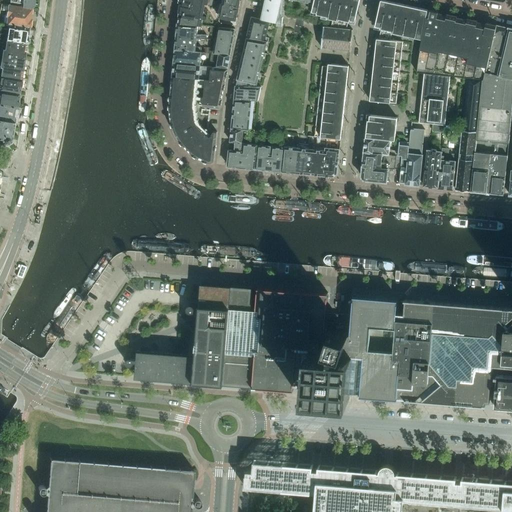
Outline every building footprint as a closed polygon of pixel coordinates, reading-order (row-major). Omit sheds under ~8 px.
[(85,0),(83,23),(93,24),(95,0),(85,0)] [(219,17),(236,20),(237,20),(240,0),(178,0),(178,2),(180,4),(178,16),(179,17),(178,23),(198,25),(202,26),(203,22),(203,19),(205,19),(207,17),(207,16),(204,15),(206,4),(208,5),(208,0),(222,0),(222,2),(221,3),(218,17),(219,17)] [(265,0),(261,18),(273,21),(277,22),(276,25),(277,26),(282,26),(283,17),(280,16),(283,0),(265,0)] [(359,0),(314,0),(314,4),(312,11),(317,12),(317,14),(327,16),(327,18),(332,19),(332,18),(333,18),(349,21),(350,21),(350,19),(355,21),(359,0)] [(427,10),(411,6),(383,0),(380,0),(375,25),(380,26),(380,28),(381,28),(379,39),(390,40),(392,32),(422,39),(426,18),(427,10)] [(30,15),(31,8),(29,8),(1,3),(0,7),(0,9),(5,11),(5,15),(3,14),(1,24),(29,28),(30,19),(29,19),(29,18),(29,15),(30,15)] [(426,18),(422,39),(420,48),(418,62),(417,72),(424,73),(433,74),(449,75),(466,77),(480,78),(482,79),(483,79),(485,72),(486,67),(487,67),(496,25),(488,23),(485,25),(476,23),(475,21),(475,20),(467,18),(467,19),(457,17),(457,16),(448,14),(448,15),(447,16),(437,14),(436,11),(427,10),(426,18)] [(252,16),(247,38),(268,41),(269,38),(265,37),(268,27),(271,27),(273,21),(261,18),(252,16)] [(321,47),(350,51),(353,29),(347,29),(349,21),(333,18),(332,18),(332,19),(331,27),(323,26),(321,47)] [(1,24),(0,23),(0,39),(3,40),(26,43),(27,43),(28,37),(27,37),(29,28),(1,24)] [(198,25),(178,23),(177,36),(197,38),(206,39),(206,35),(197,34),(198,25)] [(485,72),(497,74),(507,32),(508,28),(496,25),(487,67),(486,67),(485,72)] [(235,29),(219,27),(218,27),(215,40),(233,42),(235,29)] [(480,105),(475,151),(490,153),(508,155),(510,134),(511,108),(511,28),(509,27),(509,28),(508,28),(507,32),(497,74),(485,72),(483,79),(482,79),(481,92),(480,92),(480,105)] [(177,36),(175,49),(180,50),(201,52),(201,47),(196,46),(197,38),(177,36)] [(308,43),(304,36),(300,39),(304,46),(308,43)] [(237,79),(255,83),(257,84),(266,42),(268,42),(268,41),(247,38),(237,79)] [(81,39),(77,69),(87,70),(91,40),(81,39)] [(376,39),(374,59),(400,62),(403,41),(390,40),(379,39),(376,39)] [(0,59),(1,59),(1,61),(12,63),(13,56),(24,58),(25,52),(26,43),(3,40),(2,49),(0,59)] [(219,54),(230,54),(233,42),(215,40),(213,53),(219,54)] [(175,49),(174,63),(179,63),(201,65),(202,52),(201,52),(180,50),(175,49)] [(230,54),(219,54),(217,66),(228,67),(230,54)] [(0,71),(0,74),(17,77),(21,78),(22,70),(23,64),(24,58),(13,56),(12,63),(1,61),(1,59),(0,59),(0,66),(1,67),(0,71)] [(400,62),(374,59),(372,80),(398,83),(400,62)] [(174,63),(173,76),(210,79),(211,66),(201,65),(179,63),(174,63)] [(322,66),(320,87),(346,90),(349,65),(331,64),(331,67),(322,66)] [(170,101),(170,103),(170,104),(170,108),(170,112),(171,115),(170,115),(171,116),(171,119),(172,123),(173,126),(174,128),(174,130),(174,129),(176,130),(179,137),(179,138),(178,138),(179,139),(180,139),(180,141),(183,144),(185,146),(187,149),(188,150),(190,152),(193,154),(196,156),(198,157),(198,158),(199,158),(209,162),(210,162),(214,160),(217,132),(213,131),(213,132),(211,136),(209,137),(199,126),(196,120),(193,104),(195,83),(205,84),(203,100),(199,99),(199,105),(210,106),(220,107),(224,87),(225,81),(228,68),(216,67),(211,66),(210,79),(173,76),(172,88),(171,88),(171,90),(172,90),(171,92),(171,100),(170,101)] [(424,73),(419,122),(433,123),(444,125),(449,75),(433,74),(424,73)] [(21,78),(17,77),(0,74),(0,89),(19,93),(20,88),(21,78)] [(456,184),(456,189),(470,190),(471,185),(473,167),(475,151),(480,105),(480,92),(481,92),(482,79),(480,78),(466,77),(464,89),(464,92),(460,126),(462,126),(462,129),(456,184)] [(235,92),(234,99),(252,100),(258,100),(260,92),(261,87),(254,87),(255,83),(237,79),(236,86),(236,87),(235,92)] [(75,80),(70,110),(80,112),(85,82),(75,80)] [(370,100),(371,100),(396,103),(398,83),(372,80),(370,100)] [(320,87),(317,111),(343,114),(346,90),(320,87)] [(0,105),(17,108),(18,98),(19,93),(0,89),(0,105)] [(233,111),(231,127),(243,129),(249,129),(252,100),(234,99),(233,111)] [(0,119),(14,122),(15,117),(16,108),(17,108),(0,105),(0,119)] [(314,136),(317,136),(327,137),(341,139),(343,114),(317,111),(314,136)] [(397,117),(370,114),(369,120),(368,119),(367,123),(396,126),(397,117)] [(14,125),(14,122),(0,119),(0,139),(2,140),(4,143),(8,144),(11,142),(12,133),(13,133),(14,125)] [(391,140),(395,140),(396,126),(367,123),(366,137),(391,140)] [(433,123),(432,131),(443,132),(444,125),(433,123)] [(231,127),(230,141),(235,142),(242,142),(243,129),(231,127)] [(399,151),(398,155),(402,155),(401,170),(399,183),(405,184),(419,185),(420,185),(425,130),(411,128),(410,142),(409,142),(403,141),(400,141),(399,151)] [(324,170),(323,175),(328,176),(328,175),(333,176),(337,173),(340,149),(341,139),(327,137),(326,144),(327,144),(326,147),(324,170)] [(396,155),(398,155),(399,151),(390,150),(391,140),(366,137),(364,151),(396,155)] [(229,149),(228,165),(228,166),(255,168),(257,144),(243,142),(242,142),(235,142),(235,150),(234,150),(229,149)] [(297,167),(296,172),(309,174),(310,169),(312,148),(312,143),(309,142),(309,144),(299,143),(298,147),(297,167)] [(282,171),(282,166),(284,147),(259,144),(257,163),(256,168),(267,169),(267,170),(282,171)] [(296,172),(296,167),(298,147),(285,145),(283,166),(282,171),(296,172)] [(310,169),(310,174),(323,175),(326,150),(313,148),(310,169)] [(441,151),(442,151),(438,187),(439,187),(453,189),(453,188),(453,187),(457,154),(448,153),(449,148),(442,148),(441,151)] [(424,185),(424,186),(438,187),(442,151),(441,151),(428,149),(424,185)] [(396,155),(364,151),(362,175),(362,176),(362,178),(364,179),(365,180),(387,182),(388,168),(395,169),(396,155)] [(471,185),(470,190),(471,190),(471,191),(486,192),(487,192),(487,187),(489,169),(490,153),(475,151),(473,167),(471,185)] [(487,187),(487,192),(489,192),(504,194),(504,193),(505,192),(504,191),(508,155),(490,153),(489,169),(487,187)] [(164,167),(158,175),(191,198),(197,189),(164,167)] [(226,205),(256,208),(257,198),(227,195),(226,205)] [(280,210),(310,214),(311,204),(281,201),(280,210)] [(345,217),(375,220),(376,210),(346,207),(345,217)] [(405,224),(434,227),(435,217),(406,214),(405,224)] [(471,230),(501,233),(502,223),(472,220),(471,230)] [(164,252),(194,254),(195,244),(165,242),(164,252)] [(206,255),(236,258),(237,248),(207,245),(206,255)] [(302,263),(332,265),(332,255),(303,253),(302,263)] [(100,256),(83,280),(91,286),(108,262),(100,256)] [(344,266),(374,269),(374,259),(344,256),(344,266)] [(427,273),(456,275),(457,265),(427,263),(427,273)] [(468,276),(498,279),(499,269),(469,266),(468,276)] [(253,386),(293,390),(294,377),(297,351),(307,352),(307,346),(319,347),(319,338),(325,339),(325,329),(326,315),(327,293),(258,287),(256,309),(251,308),(253,287),(240,286),(201,283),(198,310),(194,305),(195,304),(194,304),(193,303),(192,303),(190,303),(189,304),(188,305),(187,306),(187,307),(187,308),(188,309),(189,310),(190,311),(191,311),(192,311),(193,311),(194,310),(195,311),(195,312),(197,315),(198,315),(197,321),(197,326),(196,334),(195,354),(190,354),(137,350),(137,357),(131,357),(130,357),(129,357),(128,358),(127,359),(127,360),(126,361),(126,362),(127,363),(127,364),(128,365),(129,365),(130,365),(131,365),(133,365),(133,364),(134,363),(134,362),(134,360),(136,360),(135,378),(188,382),(192,382),(253,386)] [(393,357),(396,313),(397,299),(353,295),(351,317),(350,333),(349,348),(350,350),(364,351),(361,391),(361,395),(397,399),(400,358),(393,357)] [(396,313),(393,357),(400,358),(397,399),(414,400),(420,396),(424,392),(426,395),(426,401),(484,405),(485,401),(489,401),(489,400),(490,393),(495,393),(497,373),(511,374),(511,322),(508,326),(508,325),(507,325),(507,324),(506,324),(505,323),(511,317),(511,307),(464,304),(430,301),(428,298),(424,301),(423,301),(406,299),(406,303),(405,314),(401,313),(396,313)] [(198,315),(197,315),(183,314),(179,313),(188,324),(192,330),(196,334),(197,326),(197,321),(198,315)] [(307,352),(297,351),(294,377),(299,376),(301,376),(305,376),(303,397),(306,397),(346,400),(349,400),(350,392),(354,392),(356,392),(360,391),(361,391),(364,351),(350,350),(349,348),(350,333),(351,317),(348,317),(329,315),(326,315),(325,329),(325,339),(319,338),(319,347),(307,346),(307,352)] [(511,374),(497,373),(495,393),(494,406),(511,407),(511,374)] [(190,511),(191,506),(193,504),(193,505),(194,505),(195,505),(195,506),(196,506),(197,505),(198,505),(199,505),(199,504),(200,503),(200,502),(200,501),(200,500),(199,499),(198,498),(197,498),(196,498),(195,498),(194,498),(193,498),(191,496),(192,489),(192,485),(193,481),(194,469),(49,457),(48,468),(48,473),(48,479),(47,484),(45,486),(44,486),(43,485),(42,485),(41,485),(40,485),(39,486),(38,487),(38,488),(38,489),(38,490),(38,491),(39,492),(40,492),(40,493),(41,493),(42,493),(43,493),(44,492),(46,494),(46,502),(45,505),(45,509),(44,511),(190,511)] [(252,487),(316,492),(314,511),(511,511),(511,480),(462,477),(462,480),(456,480),(456,476),(397,472),(397,473),(395,472),(395,470),(395,469),(394,468),(393,466),(392,465),(391,464),(389,464),(388,464),(387,464),(385,464),(383,465),(382,466),(381,467),(380,468),(379,470),(379,471),(377,471),(378,470),(318,465),(318,469),(313,468),(313,465),(265,461),(254,460),(253,469),(253,470),(247,470),(247,474),(245,474),(244,486),(252,487)]
